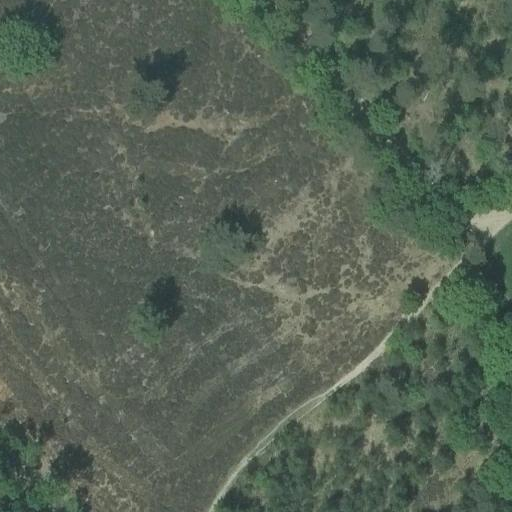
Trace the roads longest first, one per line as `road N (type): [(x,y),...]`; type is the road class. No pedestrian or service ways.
road 1 (track): [(481,236),(382,344),(227,471),(202,511)]
road 2 (track): [(481,236),(273,0)]
